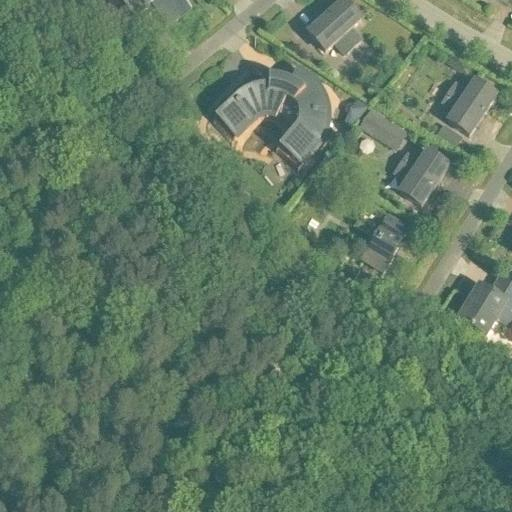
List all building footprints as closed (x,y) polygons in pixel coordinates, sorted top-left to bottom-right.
[(138,0),(147,11),(153,6),(169,27),(192,10),(183,0),(138,0)] [(307,38),(325,57),(334,49),(344,60),(361,44),(351,34),(361,25),(343,6),(307,38)] [(275,157),(297,175),(316,153),(318,151),(320,148),(321,145),(323,143),(324,140),(325,137),(326,133),(326,130),(327,127),(327,124),(327,121),(327,118),(326,114),(326,111),(325,108),(324,105),(322,102),(321,99),(319,97),(318,94),(316,91),(313,89),(311,87),(309,85),(306,83),(303,81),(301,80),(298,78),(295,77),(290,88),(287,87),(284,86),(279,84),(273,84),(268,83),(268,92),(265,92),(261,92),(256,93),(254,93),(250,95),(248,96),(242,99),(238,102),(235,104),(211,127),(231,148),(252,128),(254,126),(256,124),(258,123),(261,122),(263,121),(265,121),(268,121),(269,121),(272,122),(275,123),(276,122),(279,123),(280,124),(283,127),(284,128),(285,130),(286,132),(287,134),(287,136),(287,138),(287,139),(287,141),(286,143),(285,145),(284,147),(275,157)] [(454,116),(447,127),(468,141),(496,102),(474,87),(467,98),(455,90),(442,108),(454,116)] [(345,118),(346,119),(347,120),(350,121),(351,133),(368,113),(356,105),(353,109),(352,109),(351,109),(349,109),(347,109),(346,110),(345,111),(344,113),(344,115),(344,117),(345,118)] [(358,133),(375,145),(387,127),(370,115),(358,133)] [(454,155),(462,143),(443,130),(435,143),(454,155)] [(394,179),(406,187),(399,198),(420,212),(448,172),(426,158),(419,168),(407,160),(394,179)] [(362,265),(383,278),(407,237),(365,211),(353,231),(375,245),(362,265)] [(336,280),(352,290),(360,277),(344,268),(336,280)] [(490,298),(480,292),(480,291),(479,290),(456,327),(484,344),(496,324),(508,332),(511,326),(511,292),(499,284),(490,298)]
